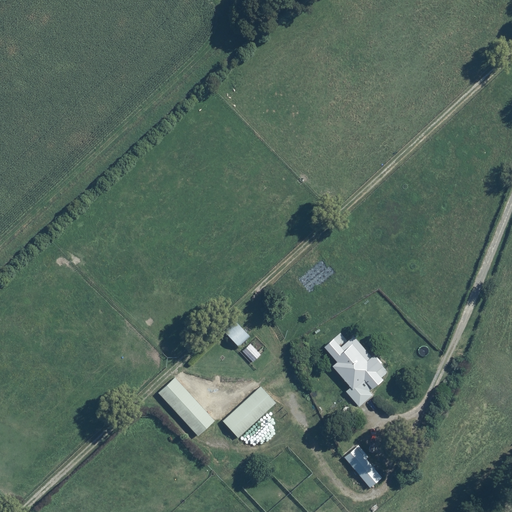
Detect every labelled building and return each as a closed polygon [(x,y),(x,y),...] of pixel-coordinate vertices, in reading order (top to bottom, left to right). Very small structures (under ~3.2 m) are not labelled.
[(231,319),(220,332),(237,347),(249,335),(231,319)] [(329,354),(334,360),(329,364),(330,365),(348,386),(343,390),(357,406),(371,394),(367,390),(380,379),(373,371),(382,363),(361,338),(358,341),(351,334),(329,354)] [(260,354),(248,342),(240,351),(252,362),(260,354)] [(174,375),(155,393),(196,435),(214,418),(174,375)] [(220,421),(235,437),(273,402),(258,386),(220,421)] [(356,443),(341,456),(367,487),(379,476),(364,458),(367,456),(356,443)]
